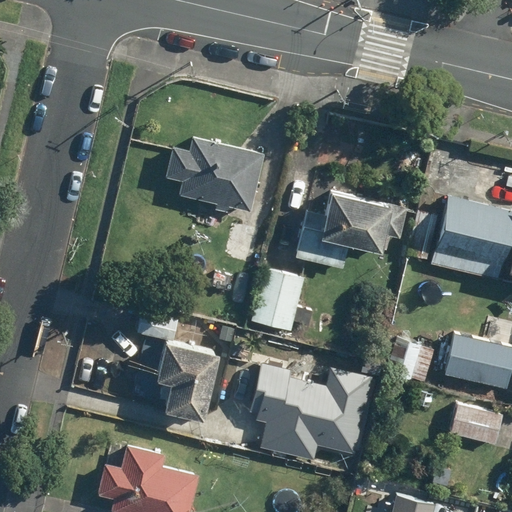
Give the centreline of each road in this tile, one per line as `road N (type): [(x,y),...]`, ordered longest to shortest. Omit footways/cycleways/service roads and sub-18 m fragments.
road 1 (residential): [(0,405),(96,0)]
road 2 (unclassified): [(511,79),(179,0)]
